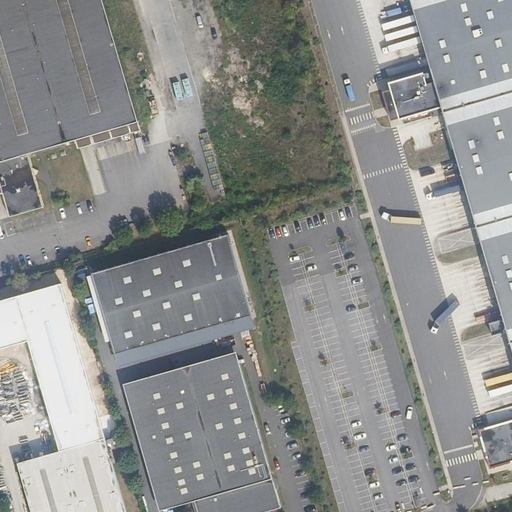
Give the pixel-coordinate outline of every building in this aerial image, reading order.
[(0,0),(0,193),(3,193),(10,216),(45,206),(29,153),(76,140),(139,122),(140,121),(103,0),(0,0)] [(511,0),(411,0),(434,78),(426,80),(424,72),(389,83),(391,89),(383,92),(392,121),(400,118),(400,120),(443,107),(504,318),(489,323),(492,336),(508,331),(511,343),(511,420),(478,430),(490,469),(511,462),(511,0)] [(139,78),(148,108),(163,103),(153,74),(139,78)] [(141,129),(139,122),(76,140),(78,147),(141,129)] [(231,229),(95,270),(123,363),(259,322),(231,229)] [(196,501),(198,511),(265,511),(282,507),(241,364),(140,392),(172,508),(196,501)] [(107,437),(111,450),(112,450),(118,448),(113,435),(107,437)] [(112,450),(111,450),(109,450),(105,438),(18,463),(31,511),(126,511),(112,463),(115,462),(112,450)]
